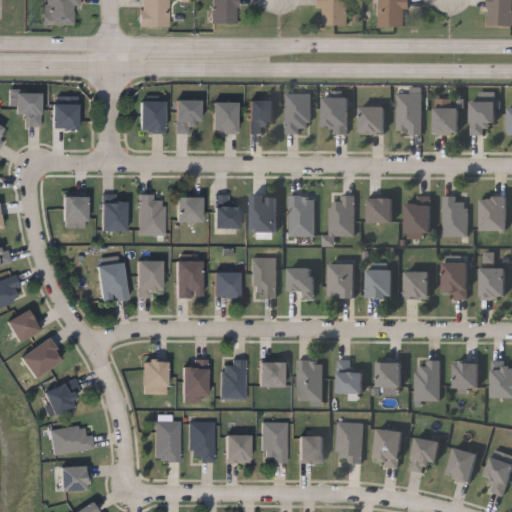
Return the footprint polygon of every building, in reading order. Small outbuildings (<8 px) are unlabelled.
[(77,0),(77,24),(44,24),(44,0),(77,0)] [(168,0),(168,25),(140,25),(140,0),(168,0)] [(237,0),(237,23),(212,23),(212,0),(237,0)] [(348,0),(348,24),(319,24),(319,0),(348,0)] [(408,0),(408,27),(377,27),(377,0),(408,0)] [(511,25),(488,25),(488,0),(511,0),(511,25)] [(39,94),(39,126),(25,126),(25,116),(15,116),(15,94),(39,94)] [(285,132),(285,94),(310,94),(310,132),(285,132)] [(420,94),(420,134),(396,134),(396,94),(420,94)] [(346,132),(322,132),(322,98),(346,98),(346,132)] [(175,133),(175,100),(200,100),(200,122),(189,122),(189,133),(175,133)] [(263,134),(249,134),(249,101),(274,101),(274,124),(263,124),(263,134)] [(138,132),(138,102),(162,102),(162,132),(138,132)] [(470,102),(494,102),(494,124),(484,124),(484,135),(470,135),(470,102)] [(212,133),(212,103),(236,103),(236,133),(212,133)] [(76,129),(51,129),(51,104),(76,104),(76,129)] [(384,106),(384,134),(360,134),(360,106),(384,106)] [(458,108),(458,135),(434,135),(434,108),(458,108)] [(137,234),(137,194),(152,194),(152,199),(163,199),(163,234),(137,234)] [(214,227),(214,194),(228,194),(228,205),(238,205),(238,227),(214,227)] [(251,231),(251,194),(275,194),(275,231),(251,231)] [(353,194),(353,235),(329,235),(329,200),(339,200),(339,194),(353,194)] [(85,220),(62,220),(62,195),(85,195),(85,220)] [(289,236),(289,195),(314,195),(314,236),(289,236)] [(200,220),(176,220),(176,196),(200,196),(200,220)] [(368,221),(368,196),(392,196),(392,221),(368,221)] [(442,236),(442,196),(467,196),(467,236),(442,236)] [(505,196),(505,229),(480,229),(480,196),(505,196)] [(101,230),(101,201),(125,201),(125,230),(101,230)] [(405,231),(405,201),(429,201),(429,231),(405,231)] [(0,246),(5,245),(8,263),(0,264),(0,246)] [(275,297),(261,297),(261,292),(251,292),(251,257),(275,257),(275,297)] [(136,297),(136,260),(160,260),(160,290),(150,290),(150,297),(136,297)] [(200,260),(200,296),(175,296),(175,260),(200,260)] [(467,261),(467,298),(453,298),(453,291),(442,291),(442,261),(467,261)] [(96,264),(121,262),(125,298),(100,301),(96,264)] [(354,263),(354,296),(329,296),(329,263),(354,263)] [(504,266),(504,298),(480,298),(480,266),(504,266)] [(288,267),(313,267),(313,298),(302,298),(302,289),(288,289),(288,267)] [(392,268),(392,297),(367,297),(367,268),(392,268)] [(405,298),(405,270),(428,270),(428,298),(405,298)] [(238,296),(213,296),(213,271),(238,271),(238,296)] [(0,279),(12,274),(22,297),(0,305),(0,279)] [(17,341),(6,320),(28,309),(39,330),(17,341)] [(34,377),(19,356),(47,337),(61,358),(34,377)] [(142,359),(165,359),(165,393),(142,393),(142,359)] [(206,359),(206,398),(181,398),(182,365),(193,365),(193,359),(206,359)] [(362,392),(337,392),(337,359),(353,359),(353,370),(362,370),(362,392)] [(296,400),(296,360),(321,360),(321,400),(296,400)] [(439,360),(439,400),(415,400),(415,365),(425,365),(425,360),(439,360)] [(244,400),(220,400),(220,361),(244,361),(244,400)] [(258,386),(258,361),(282,361),(282,386),(258,386)] [(377,386),(377,361),(401,361),(401,386),(377,386)] [(454,388),(454,361),(478,361),(478,388),(454,388)] [(511,397),(492,397),(492,363),(511,363),(511,397)] [(53,414),(43,391),(72,378),(79,392),(70,396),(74,405),(53,414)] [(200,415),(200,421),(212,421),(212,460),(188,460),(188,415),(200,415)] [(178,419),(178,461),(154,461),(154,419),(178,419)] [(286,462),(261,462),(261,422),(286,422),(286,462)] [(362,463),(337,462),(337,422),(362,423),(362,463)] [(85,435),(90,434),(92,449),(51,454),(48,429),(84,424),(85,435)] [(383,466),(384,460),(374,458),(378,428),(402,431),(397,468),(383,466)] [(249,435),(249,461),(225,461),(225,435),(249,435)] [(322,435),(322,462),(299,462),(299,435),(322,435)] [(423,472),(411,470),(414,437),(439,440),(437,463),(424,462),(423,472)] [(477,453),(469,483),(446,477),(454,447),(477,453)] [(511,466),(503,496),(488,492),(492,479),(484,477),(490,457),(511,462),(511,466)] [(59,467),(85,465),(86,489),(60,491),(59,467)] [(73,511),(89,501),(96,511),(73,511)]
